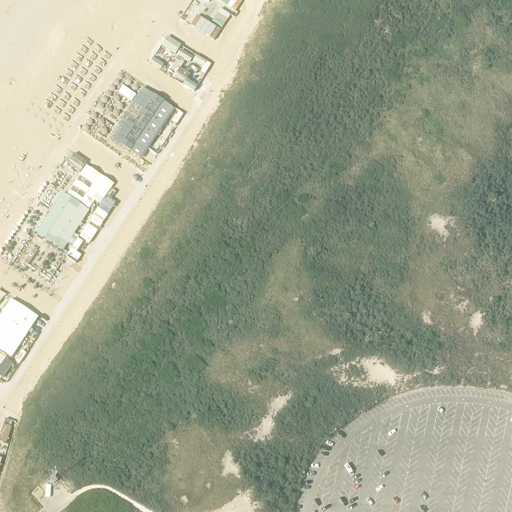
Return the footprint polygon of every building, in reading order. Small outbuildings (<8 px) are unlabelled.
[(216,27),(206,21),(199,32),(221,45),(246,5),(238,0),(223,0),(222,3),(229,7),(216,27)] [(189,55),(181,65),(203,80),(210,70),(189,55)] [(207,86),(185,70),(176,83),(199,98),(207,86)] [(162,99),(136,140),(164,158),(191,117),(162,99)] [(119,207),(85,185),(70,209),(103,231),(119,207)] [(104,236),(94,230),(80,252),(90,259),(104,236)] [(62,280),(34,260),(17,286),(31,295),(34,290),(47,300),(62,280)] [(0,314),(0,331),(19,344),(40,312),(14,295),(0,314)]
